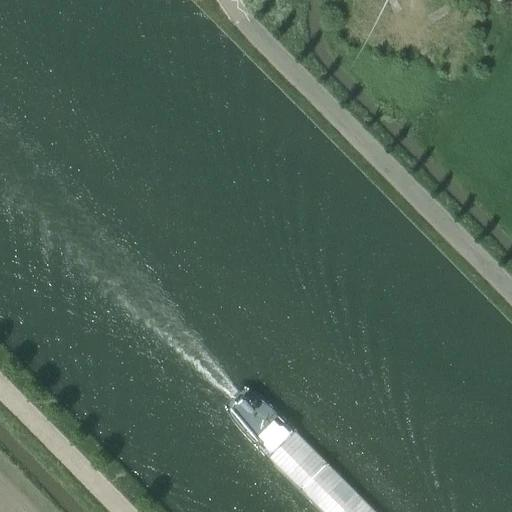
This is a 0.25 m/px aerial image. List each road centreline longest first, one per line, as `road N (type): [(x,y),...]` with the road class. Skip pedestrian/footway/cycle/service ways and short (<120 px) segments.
road 1 (unclassified): [(511,293),(227,0)]
road 2 (unclassified): [(117,511),(0,393)]
